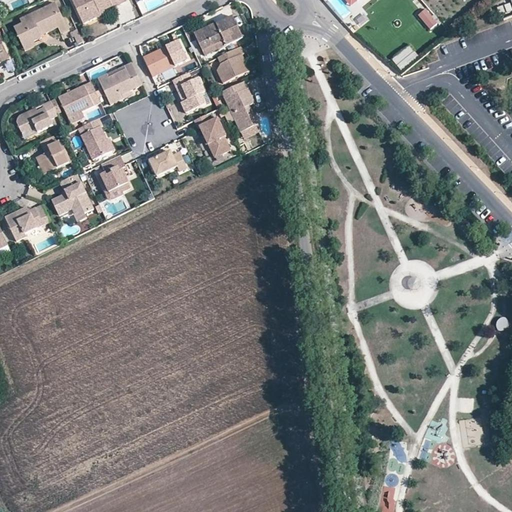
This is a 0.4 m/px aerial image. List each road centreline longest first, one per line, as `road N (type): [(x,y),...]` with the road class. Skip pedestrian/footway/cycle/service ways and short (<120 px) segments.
road 1 (unclassified): [(290,133),(343,511)]
road 2 (residential): [(511,224),(329,33)]
road 3 (residential): [(127,36),(0,97)]
